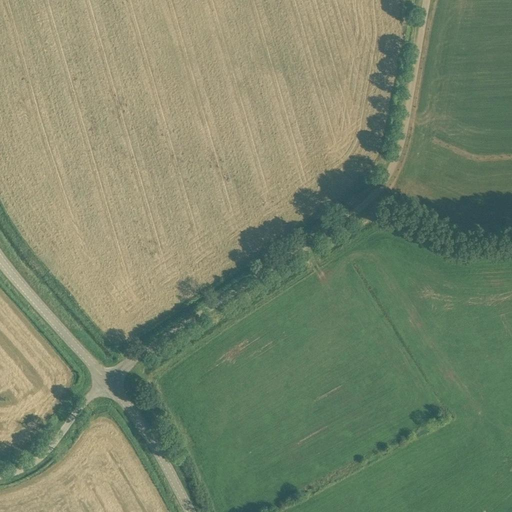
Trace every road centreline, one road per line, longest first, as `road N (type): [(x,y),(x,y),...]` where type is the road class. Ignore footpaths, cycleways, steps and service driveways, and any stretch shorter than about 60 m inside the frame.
road 1 (unclassified): [(108,381),(376,197),(406,130),(425,0)]
road 2 (tertiary): [(108,381),(0,255)]
road 3 (tertiary): [(189,511),(108,381)]
road 4 (track): [(0,475),(37,460),(108,381)]
